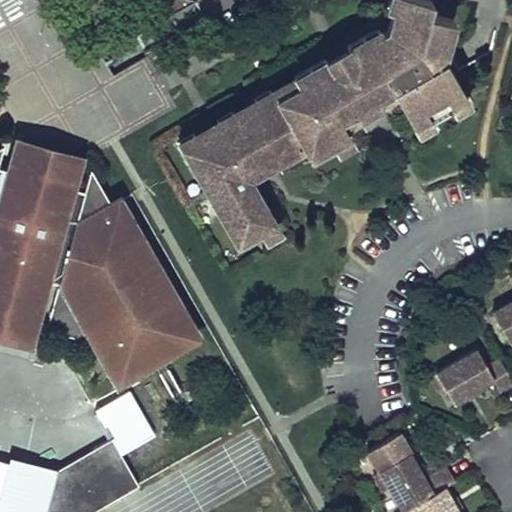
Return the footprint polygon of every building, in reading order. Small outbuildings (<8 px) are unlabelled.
[(379,31),(381,35),(350,53),(348,49),(327,61),(329,65),(298,83),(296,79),(271,93),(273,97),(259,105),(256,101),(233,115),(236,119),(221,127),(219,123),(213,126),(195,137),(197,141),(181,150),(235,244),(275,221),(249,177),(303,147),(310,159),(334,145),(331,141),(347,132),(342,124),(395,94),(411,122),(426,113),(429,117),(450,104),(448,100),(463,91),(442,56),(453,19),(427,12),(429,0),(392,0),(385,27),(379,31)] [(0,327),(28,335),(44,277),(58,281),(46,327),(95,341),(117,381),(196,335),(119,200),(118,198),(110,202),(89,166),(83,189),(69,185),(70,179),(12,163),(10,169),(0,165),(0,150),(2,143),(0,144),(0,327)] [(16,147),(12,163),(70,179),(75,163),(46,155),(27,150),(16,147)] [(205,216),(199,206),(192,210),(198,220),(205,216)] [(511,298),(491,310),(509,340),(511,338),(511,337),(511,298)] [(499,389),(511,381),(511,379),(500,358),(487,365),(477,348),(436,371),(445,387),(453,401),(467,393),(478,386),(492,378),(499,389)] [(445,387),(436,371),(430,375),(439,391),(445,387)] [(478,386),(467,393),(469,397),(474,394),(480,390),(478,386)] [(92,448),(95,452),(56,475),(46,511),(45,511),(89,511),(138,484),(111,438),(92,448)] [(52,471),(40,511),(45,511),(46,511),(56,475),(95,452),(92,448),(52,471)] [(444,485),(454,479),(446,465),(423,478),(420,471),(416,465),(407,450),(378,466),(379,468),(388,484),(402,509),(415,502),(444,485)] [(15,462),(1,511),(40,511),(52,471),(15,462)] [(388,484),(379,468),(373,472),(382,488),(388,484)] [(452,498),(444,485),(415,502),(416,504),(420,511),(459,511),(458,508),(452,498)] [(456,496),(452,498),(458,508),(462,506),(456,496)]
